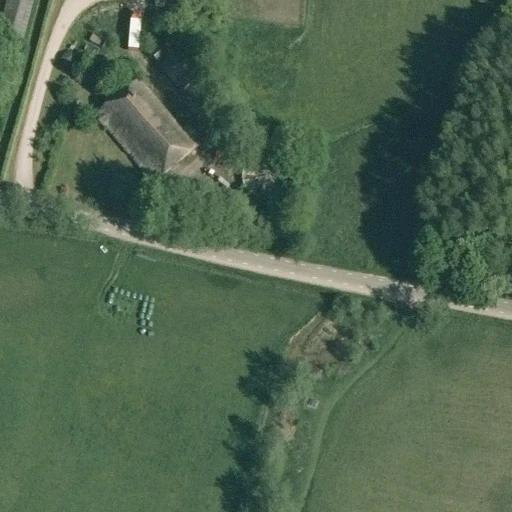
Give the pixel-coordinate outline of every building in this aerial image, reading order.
[(7,0),(0,26),(0,46),(2,47),(20,52),(28,20),(29,20),(34,0),(7,0)] [(162,45),(149,56),(158,66),(170,55),(162,45)] [(179,52),(160,69),(181,94),(201,76),(179,52)] [(71,54),(63,56),(60,60),(61,65),(66,67),(74,65),(76,61),(75,56),(71,54)] [(195,121),(182,131),(139,82),(96,117),(152,185),(196,149),(197,149),(210,138),(195,121)] [(244,175),(244,180),(245,185),(247,190),(249,194),(253,198),(257,201),(261,203),(266,204),(271,204),(276,203),(281,201),(285,199),(289,195),(292,191),(294,187),(295,182),(295,177),(294,172),(293,167),(290,163),(286,159),(282,156),(278,154),(273,153),(268,153),(263,154),(258,155),(254,158),(250,162),(247,166),(245,170),(244,175)] [(257,205),(201,191),(195,216),(251,230),(257,205)]
